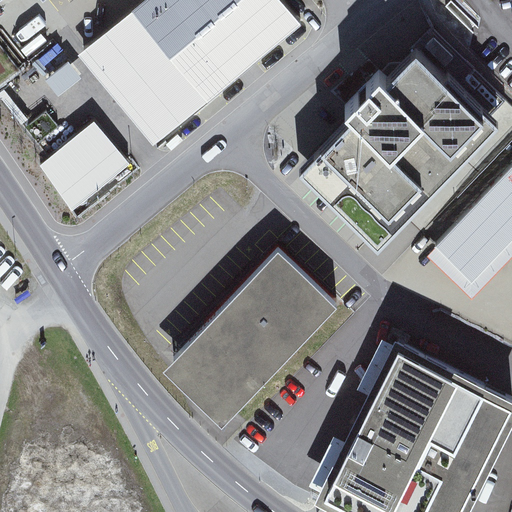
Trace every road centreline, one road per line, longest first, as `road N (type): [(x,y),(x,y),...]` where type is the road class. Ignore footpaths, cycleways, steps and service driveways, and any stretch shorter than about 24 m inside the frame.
road 1 (residential): [(55,272),(390,0)]
road 2 (tertiary): [(55,272),(192,446),(274,511)]
